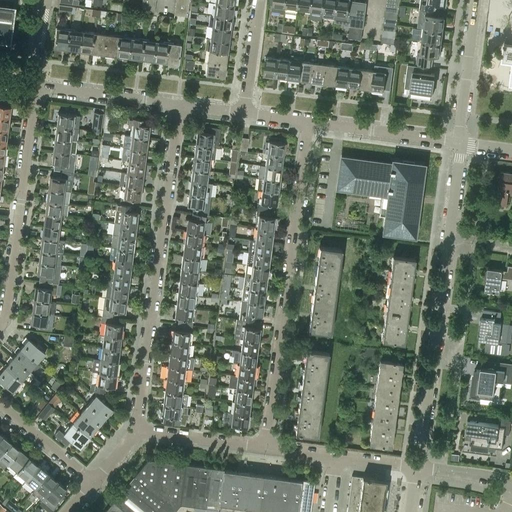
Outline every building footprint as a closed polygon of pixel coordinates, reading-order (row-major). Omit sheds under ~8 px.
[(0,0),(0,40),(9,42),(13,19),(14,5),(0,3),(0,0)] [(273,0),(272,10),(284,12),(285,0),(273,0)] [(298,0),(285,0),(284,12),(297,14),(298,9),(298,0)] [(311,0),(298,0),(298,9),(310,11),(311,0)] [(324,0),(311,0),(310,11),(323,12),(324,0)] [(335,18),(337,0),(324,0),(323,12),(322,16),(335,18)] [(353,1),(353,2),(350,1),(349,0),(337,0),(335,18),(347,20),(350,20),(350,26),(362,27),(363,21),(364,15),(365,9),(366,3),(353,1)] [(446,0),(420,0),(419,8),(423,9),(439,11),(440,5),(446,5),(446,0)] [(234,5),(214,2),(212,14),(232,16),(234,5)] [(155,5),(142,4),(141,10),(154,12),(155,5)] [(59,5),(58,12),(70,14),(70,13),(71,6),(59,5)] [(187,10),(174,8),(174,15),(186,16),(187,10)] [(439,11),(423,9),(422,15),(425,15),(423,28),(443,30),(444,17),(438,16),(439,11)] [(232,16),(212,14),(211,26),(231,28),(232,16)] [(231,28),(211,26),(209,38),(229,40),(231,28)] [(53,48),(66,49),(68,29),(56,27),(54,39),(54,41),(53,48)] [(443,30),(423,28),(421,41),(441,43),(443,30)] [(80,31),(68,29),(66,49),(78,51),(80,31)] [(93,32),(80,31),(78,51),(90,52),(93,32)] [(105,34),(93,32),(90,52),(103,54),(105,34)] [(118,36),(105,34),(103,54),(115,56),(118,36)] [(130,37),(118,36),(115,56),(127,57),(130,37)] [(394,37),(382,36),(381,42),(394,44),(394,37)] [(143,39),(130,37),(127,57),(140,59),(143,39)] [(229,40),(209,38),(208,49),(227,52),(229,40)] [(156,41),(143,39),(140,59),(153,61),(156,41)] [(168,42),(156,41),(153,61),(165,62),(168,42)] [(441,43),(421,41),(420,53),(417,53),(416,59),(432,61),(433,55),(439,56),(441,43)] [(180,44),(168,42),(165,62),(177,64),(178,58),(179,56),(180,44)] [(511,44),(504,44),(502,60),(511,61),(511,64),(510,83),(511,83),(511,44)] [(227,52),(208,49),(206,62),(226,65),(227,52)] [(263,75),(275,77),(278,57),(266,56),(263,75)] [(290,59),(278,57),(275,77),(287,78),(290,59)] [(183,69),(192,70),(194,60),(184,59),(183,69)] [(302,60),(290,59),(287,78),(299,80),(302,60)] [(432,61),(416,59),(415,65),(431,67),(432,61)] [(314,62),(302,60),(299,80),(311,82),(314,62)] [(226,65),(206,62),(205,74),(224,77),(226,65)] [(326,64),(314,62),(311,82),(324,83),(326,64)] [(374,64),(373,70),(371,89),(383,91),(384,82),(390,83),(392,64),(384,63),(384,66),(374,64)] [(338,65),(326,64),(324,83),(335,85),(338,65)] [(407,64),(404,88),(410,88),(410,94),(417,95),(418,92),(421,93),(421,96),(431,97),(434,73),(430,73),(431,67),(407,64)] [(350,67),(338,65),(335,85),(347,86),(350,67)] [(362,68),(350,67),(347,86),(359,88),(362,68)] [(373,70),(362,68),(359,88),(371,89),(373,70)] [(0,117),(9,118),(10,106),(6,106),(6,100),(0,99),(0,117)] [(109,132),(109,129),(112,111),(106,110),(103,128),(103,132),(109,132)] [(94,112),(92,130),(100,132),(103,113),(94,112)] [(77,128),(79,116),(57,113),(56,125),(77,128)] [(0,129),(7,131),(9,118),(0,117),(0,129)] [(127,122),(133,123),(132,130),(130,130),(130,135),(147,138),(149,125),(147,125),(148,120),(128,117),(127,122)] [(76,140),(77,128),(56,125),(54,138),(70,140),(76,140)] [(196,131),(195,144),(212,146),(213,141),(212,141),(213,133),(196,131)] [(147,138),(130,135),(129,140),(130,140),(129,148),(146,150),(147,138)] [(248,138),(241,137),(240,149),(246,150),(248,138)] [(70,140),(54,138),(52,150),(70,152),(71,148),(69,148),(70,140)] [(266,148),(265,153),(282,155),(284,143),(268,140),(267,148),(266,148)] [(214,158),(216,146),(212,146),(195,144),(193,156),(209,158),(214,158)] [(146,150),(129,148),(128,155),(127,155),(127,160),(144,162),(146,150)] [(70,152),(52,150),(51,163),(54,163),(53,170),(66,171),(68,157),(69,157),(70,152)] [(282,155),(265,153),(264,158),(266,158),(264,166),(281,168),(282,155)] [(209,158),(193,156),(191,168),(209,170),(210,166),(208,166),(209,158)] [(423,166),(423,164),(422,164),(413,163),(402,162),(393,160),(391,160),(391,162),(391,163),(343,157),(343,156),(341,156),(341,158),(339,172),(339,175),(337,187),(337,188),(338,188),(381,194),(387,195),(384,216),(383,229),(382,229),(382,231),(384,231),(384,230),(409,234),(413,234),(412,235),(414,235),(414,233),(418,205),(418,203),(418,202),(419,197),(419,196),(419,194),(423,166)] [(144,162),(127,160),(126,165),(127,165),(126,173),(142,175),(144,162)] [(279,180),(281,168),(264,166),(259,165),(258,177),(279,180)] [(209,170),(191,168),(190,180),(206,183),(207,175),(208,175),(209,170)] [(66,171),(53,170),(52,176),(49,175),(48,188),(64,190),(66,171)] [(511,172),(500,171),(499,179),(501,180),(497,204),(506,205),(508,190),(511,190),(511,172)] [(142,175),(126,173),(125,180),(124,180),(123,185),(141,187),(142,175)] [(278,192),(279,180),(258,177),(256,189),(261,190),(278,192)] [(210,196),(212,183),(206,183),(190,180),(188,193),(210,196)] [(141,187),(123,185),(123,190),(124,190),(123,197),(120,197),(119,204),(132,205),(133,199),(139,200),(141,187)] [(68,203),(69,191),(64,190),(48,188),(46,200),(68,203)] [(278,192),(261,190),(260,197),(259,197),(259,202),(257,202),(256,208),(269,210),(270,204),(276,205),(278,192)] [(208,215),(210,196),(188,193),(186,205),(193,206),(192,212),(208,215)] [(66,215),(68,203),(46,200),(44,212),(60,215),(66,215)] [(132,205),(119,204),(116,203),(115,209),(113,222),(136,225),(137,212),(131,211),(132,205)] [(269,210),(256,208),(255,215),(258,215),(256,227),(273,229),(274,217),(268,216),(269,210)] [(60,215),(44,212),(43,225),(59,227),(60,215)] [(204,233),(206,221),(210,218),(210,215),(208,215),(192,212),(191,219),(187,218),(185,231),(204,233)] [(134,237),(136,225),(113,222),(112,234),(134,237)] [(59,227),(43,225),(41,237),(57,239),(59,227)] [(273,229),(256,227),(255,240),(271,242),(273,229)] [(204,233),(185,231),(184,243),(203,245),(204,233)] [(132,249),(134,237),(112,234),(110,247),(132,249)] [(57,239),(41,237),(40,249),(55,251),(57,239)] [(271,242),(255,240),(253,252),(269,254),(271,242)] [(203,245),(184,243),(182,255),(201,258),(203,245)] [(319,246),(317,258),(315,274),(337,277),(341,249),(319,246)] [(131,262),(132,249),(110,247),(109,259),(115,259),(131,262)] [(60,264),(61,252),(55,251),(40,249),(37,265),(53,267),(54,263),(60,264)] [(268,267),(269,254),(253,252),(247,251),(245,264),(268,267)] [(201,258),(182,255),(181,268),(199,270),(201,258)] [(392,255),(388,283),(411,286),(414,258),(392,255)] [(131,262),(115,259),(113,272),(129,274),(131,262)] [(266,279),(268,267),(245,264),(244,276),(266,279)] [(53,267),(37,265),(36,274),(39,274),(38,281),(51,282),(53,267)] [(500,269),(487,268),(484,290),(492,291),(492,292),(494,292),(494,291),(499,292),(501,278),(511,279),(511,266),(508,265),(507,271),(502,270),(502,269),(500,269)] [(199,270),(181,268),(179,280),(198,282),(199,270)] [(129,274),(113,272),(111,285),(127,287),(129,274)] [(337,277),(315,274),(311,302),(334,305),(337,277)] [(264,291),(266,279),(244,276),(242,288),(264,291)] [(198,282),(179,280),(177,292),(196,295),(198,282)] [(51,282),(38,281),(38,286),(35,286),(33,298),(49,300),(51,282)] [(407,314),(409,298),(411,286),(388,283),(385,311),(407,314)] [(126,299),(127,287),(111,285),(106,284),(105,296),(110,297),(126,299)] [(263,303),(264,291),(242,288),(241,300),(247,301),(263,303)] [(196,295),(177,292),(176,305),(194,307),(196,295)] [(124,312),(126,299),(110,297),(109,304),(103,304),(102,309),(102,308),(101,315),(117,317),(118,311),(124,312)] [(49,300),(33,298),(32,310),(53,313),(55,301),(49,300)] [(263,303),(247,301),(245,313),(242,313),(241,319),(254,321),(255,315),(261,316),(263,303)] [(334,305),(311,302),(308,330),(330,333),(334,305)] [(194,307),(176,305),(174,317),(178,317),(177,323),(192,325),(192,319),(193,319),(194,307)] [(479,334),(478,339),(486,340),(484,352),(505,355),(509,323),(500,322),(501,312),(483,309),(482,317),(481,317),(479,333),(478,333),(478,334),(479,334)] [(51,330),(53,313),(32,310),(30,323),(37,324),(36,328),(51,330)] [(407,314),(385,311),(381,339),(403,342),(407,314)] [(117,317),(101,315),(100,322),(104,322),(103,335),(121,337),(122,324),(117,323),(117,317)] [(254,321),(241,319),(241,326),(240,331),(243,331),(242,338),(258,340),(259,328),(253,327),(254,321)] [(192,325),(177,323),(176,329),(172,329),(171,341),(190,344),(191,331),(192,325)] [(121,337),(103,335),(101,347),(119,350),(121,337)] [(28,338),(19,348),(36,362),(45,352),(28,338)] [(258,340),(242,338),(239,338),(239,343),(241,344),(240,350),(256,352),(258,340)] [(190,344),(171,341),(169,354),(188,356),(190,344)] [(119,350),(101,347),(100,360),(118,362),(119,350)] [(19,348),(12,357),(29,371),(36,362),(19,348)] [(304,361),(303,361),(302,365),(303,365),(301,377),(324,380),(328,352),(305,349),(304,361)] [(256,352),(240,350),(238,350),(237,356),(239,356),(238,363),(255,365),(256,352)] [(188,356),(169,354),(168,366),(186,369),(188,356)] [(12,357),(4,367),(21,381),(29,371),(12,357)] [(379,359),(376,387),(397,389),(398,378),(399,378),(400,378),(401,374),(399,374),(399,373),(400,362),(401,362),(401,361),(379,358),(379,359)] [(116,375),(118,362),(100,360),(93,359),(91,371),(98,372),(116,375)] [(471,387),(470,395),(476,396),(476,395),(492,397),(495,379),(511,381),(511,373),(511,362),(482,359),(481,366),(480,366),(480,370),(474,369),(473,375),(472,387),(471,387)] [(255,365),(238,363),(236,362),(235,368),(238,368),(237,375),(253,377),(255,365)] [(186,369),(168,366),(166,378),(185,381),(186,369)] [(21,381),(4,367),(0,371),(0,381),(12,391),(21,381)] [(114,387),(116,375),(98,372),(96,384),(90,383),(89,390),(95,391),(96,391),(103,392),(108,392),(108,386),(114,387)] [(253,377),(237,375),(235,374),(234,380),(236,381),(235,387),(251,389),(253,377)] [(324,380),(301,377),(300,389),(299,389),(298,393),(299,393),(298,405),(321,408),(324,380)] [(185,381),(166,378),(164,390),(183,393),(185,381)] [(55,380),(50,386),(55,390),(59,384),(55,380)] [(251,389),(235,387),(233,387),(232,392),(234,393),(234,399),(250,402),(251,389)] [(397,389),(376,387),(372,415),(393,417),(395,406),(395,405),(396,406),(397,402),(396,401),(395,401),(397,389)] [(183,393),(164,390),(163,403),(181,405),(183,393)] [(102,397),(103,392),(96,391),(95,394),(87,404),(104,418),(112,408),(101,399),(102,397)] [(250,402),(234,399),(231,399),(231,405),(233,405),(232,412),(248,414),(250,402)] [(54,407),(48,403),(38,414),(44,419),(54,407)] [(181,405),(163,403),(161,415),(180,418),(181,405)] [(104,418),(87,404),(79,413),(96,428),(104,418)] [(296,417),(295,416),(295,421),(296,421),(294,433),(317,436),(321,408),(298,405),(296,417)] [(33,406),(26,415),(31,419),(38,411),(33,406)] [(246,427),(248,414),(232,412),(230,411),(228,424),(246,427)] [(96,428),(79,413),(72,423),(88,437),(96,428)] [(393,417),(372,415),(368,442),(368,443),(390,446),(390,445),(389,445),(391,434),(391,433),(393,433),(393,429),(392,429),(393,417)] [(505,427),(500,426),(498,426),(498,425),(467,420),(466,430),(471,430),(469,444),(502,448),(504,436),(505,427)] [(511,423),(501,422),(500,426),(505,427),(504,436),(511,437),(511,430),(511,423)] [(88,437),(72,423),(63,433),(58,429),(54,434),(67,444),(71,440),(80,447),(88,437)] [(0,452),(9,441),(0,433),(0,452)] [(19,449),(9,441),(0,452),(0,457),(7,463),(19,449)] [(28,456),(19,449),(7,463),(16,471),(28,456)] [(37,464),(28,456),(16,471),(25,479),(37,464)] [(148,459),(134,476),(174,510),(180,504),(192,505),(197,466),(148,459)] [(32,489),(45,474),(47,472),(37,464),(25,479),(26,479),(24,482),(32,489)] [(243,511),(296,511),(301,479),(197,466),(192,505),(243,511)] [(44,494),(55,481),(56,480),(47,472),(45,474),(32,489),(31,491),(40,499),(44,494)] [(351,475),(346,511),(380,511),(385,479),(351,475)] [(172,511),(174,510),(134,476),(125,486),(157,511),(172,511)] [(309,511),(314,481),(301,479),(296,511),(309,511)] [(66,488),(56,480),(55,481),(44,494),(54,502),(66,488)] [(157,511),(125,486),(113,501),(125,511),(157,511)] [(8,499),(4,504),(13,511),(17,507),(8,499)] [(125,511),(113,501),(103,511),(125,511)]
